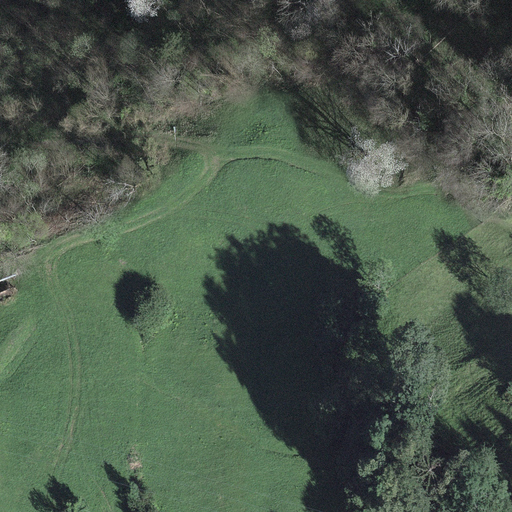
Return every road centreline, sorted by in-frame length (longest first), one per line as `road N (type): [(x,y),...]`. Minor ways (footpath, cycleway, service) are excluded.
road 1 (trunk): [(218,0),(153,295),(86,511)]
road 2 (track): [(0,148),(134,138),(218,154),(277,154),(400,192),(424,184)]
road 3 (track): [(218,154),(171,205),(61,244),(15,277)]
